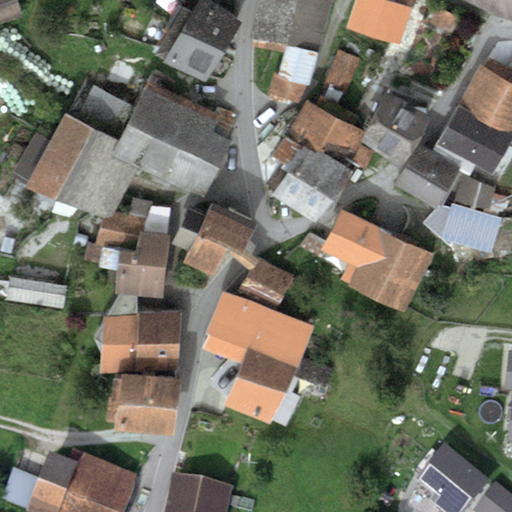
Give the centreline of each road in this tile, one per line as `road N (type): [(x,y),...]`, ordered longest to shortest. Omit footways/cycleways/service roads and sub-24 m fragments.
road 1 (residential): [(511,23),(447,109),(379,175),(299,235),(266,239)]
road 2 (residential): [(266,239),(203,309),(150,511)]
road 3 (residential): [(255,0),(245,83),(266,239)]
road 4 (track): [(0,423),(77,439),(144,434),(172,444)]
